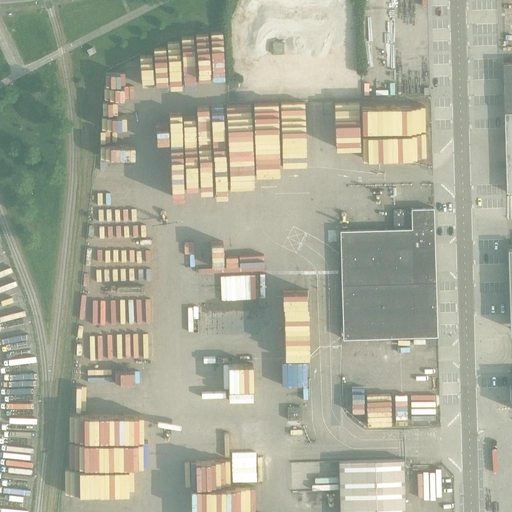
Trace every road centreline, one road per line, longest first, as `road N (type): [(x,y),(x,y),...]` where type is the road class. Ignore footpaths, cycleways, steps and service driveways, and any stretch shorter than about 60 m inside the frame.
road 1 (unclassified): [(471,511),(457,0)]
road 2 (unknown): [(510,511),(502,432),(493,418),(468,410)]
